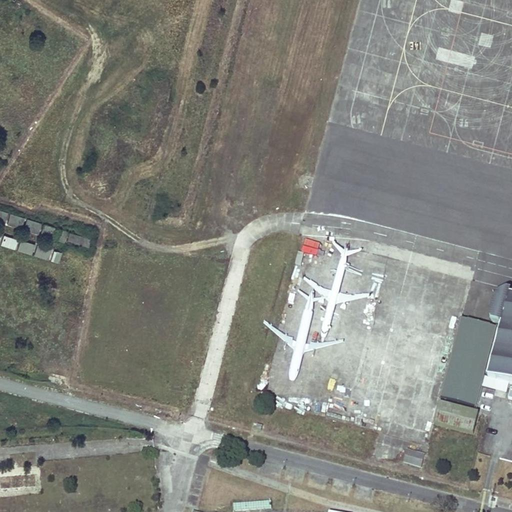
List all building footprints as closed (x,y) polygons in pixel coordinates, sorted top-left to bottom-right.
[(6,223),(21,228),(24,218),(10,213),(6,223)] [(26,219),(24,229),(39,231),(40,222),(26,219)] [(44,224),(42,232),(55,236),(57,228),(44,224)] [(87,247),(90,238),(69,231),(66,240),(87,247)] [(0,243),(0,244),(15,249),(18,239),(3,234),(0,243)] [(31,254),(35,243),(20,239),(16,250),(31,254)] [(48,259),(51,249),(36,244),(33,255),(48,259)] [(51,250),(50,261),(59,262),(60,250),(51,250)] [(511,296),(507,296),(508,291),(506,290),(500,294),(495,297),(489,318),(492,322),(501,325),(486,378),(511,384),(511,296)] [(496,328),(461,319),(441,399),(476,408),(496,328)] [(479,413),(440,403),(435,424),(473,434),(479,413)] [(406,450),(404,465),(423,468),(425,453),(406,450)] [(36,475),(0,475),(0,489),(36,489),(36,475)]
